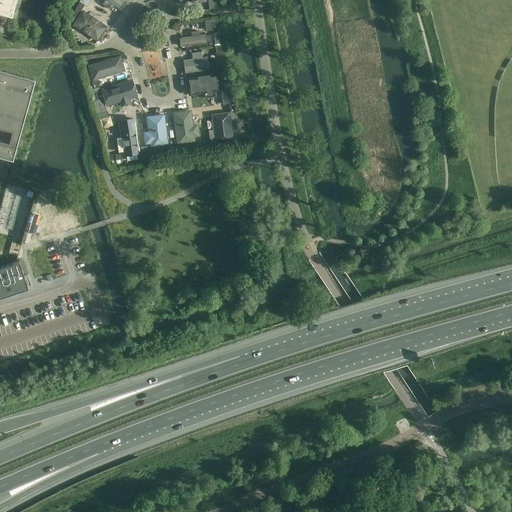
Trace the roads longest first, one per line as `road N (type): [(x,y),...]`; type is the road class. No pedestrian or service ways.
road 1 (trunk): [(92,448),(291,376),(511,312)]
road 2 (trunk): [(511,284),(235,365)]
road 3 (trunk): [(235,365),(0,459)]
road 4 (trunk): [(235,365),(0,430)]
road 5 (residential): [(120,35),(150,104),(176,98),(167,19)]
road 6 (residential): [(0,54),(104,49),(120,35)]
